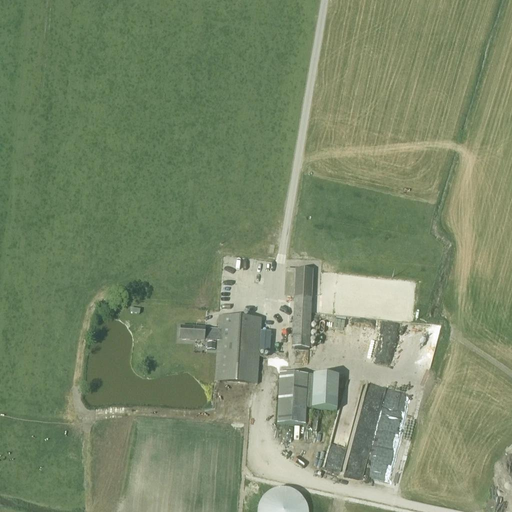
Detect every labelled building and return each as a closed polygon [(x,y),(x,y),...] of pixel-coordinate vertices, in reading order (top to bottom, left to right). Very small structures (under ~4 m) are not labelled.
[(312,271),(295,270),(291,349),(309,350),(312,271)] [(215,383),(257,385),(260,353),(261,333),(262,320),(219,317),(218,330),(205,330),(205,329),(181,327),(180,340),(204,342),(204,341),(218,342),(215,383)] [(271,334),(261,333),(260,353),(270,353),(271,334)] [(308,376),(279,375),(276,426),(305,427),(308,376)] [(338,378),(313,377),(311,410),(337,412),(338,378)] [(309,511),(309,508),(306,501),(301,495),(295,492),(289,490),(282,489),(275,491),(269,495),(264,500),(261,506),(259,511),(309,511)]
